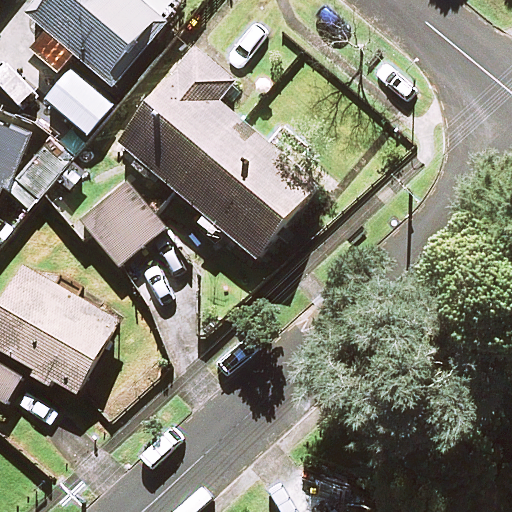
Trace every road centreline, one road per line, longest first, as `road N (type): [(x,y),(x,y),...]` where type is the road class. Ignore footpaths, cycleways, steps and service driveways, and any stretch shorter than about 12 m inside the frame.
road 1 (residential): [(145,511),(511,182)]
road 2 (residential): [(511,88),(406,0)]
